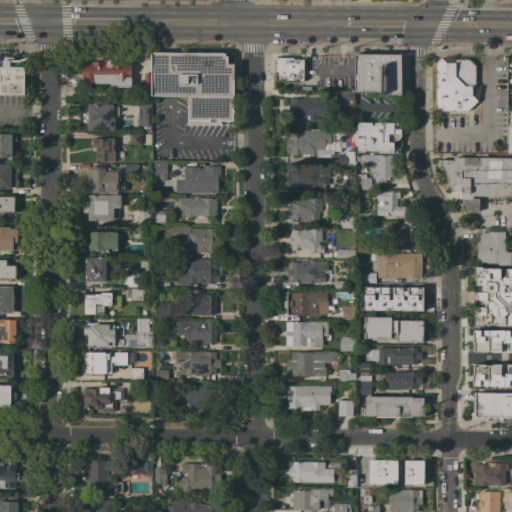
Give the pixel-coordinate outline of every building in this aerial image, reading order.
[(233,96),(232,96),(232,100),(233,100),(233,103),(232,103),(232,111),(233,111),(233,113),(232,113),(232,121),(218,121),(218,124),(208,124),(208,121),(187,121),(187,96),(168,96),(151,96),(151,53),(168,53),(225,54),(225,56),(227,56),(227,64),(233,64),(233,96)] [(401,95),(380,95),(380,91),(355,91),(355,55),(401,55),(401,95)] [(435,109),(435,87),(436,86),(435,85),(435,73),(436,72),(435,71),(435,64),(442,58),(454,55),(454,60),(468,59),(474,66),(474,87),(479,87),(477,99),(477,101),(467,111),(449,112),(441,115),(441,111),(438,111),(435,109)] [(0,94),(0,57),(13,57),(13,67),(24,68),(24,94),(0,94)] [(303,59),(303,80),(275,80),(275,73),(274,73),(274,58),(293,58),(293,59),(303,59)] [(94,87),(82,87),(82,73),(79,73),(79,61),(98,61),(98,59),(105,59),(105,60),(106,60),(108,59),(110,59),(111,61),(112,62),(130,62),(131,87),(110,87),(110,83),(94,84),(94,87)] [(356,97),(356,102),(354,102),(354,105),(340,105),(341,92),(354,92),(354,97),(356,97)] [(325,98),(325,119),(320,119),(320,116),(319,116),(319,125),(308,125),(308,116),(288,116),(288,104),(290,104),(290,98),(325,98)] [(137,102),(150,102),(150,130),(141,130),(141,124),(137,124),(137,102)] [(87,122),(82,122),(82,113),(86,113),(86,105),(112,105),(112,117),(114,117),(114,130),(86,130),(87,122)] [(354,131),(357,131),(356,123),(371,123),(371,125),(374,125),(373,123),(399,123),(399,129),(400,129),(400,134),(400,137),(399,139),(393,142),(393,148),(399,148),(399,153),(378,153),(378,150),(364,150),(364,153),(356,152),(356,146),(354,146),(354,136),(354,131)] [(342,136),(342,137),(340,137),(340,152),(333,152),(333,155),(330,154),(330,158),(299,157),(300,155),(285,155),(285,148),(285,139),(290,139),(290,133),(300,133),(300,131),(302,130),(309,130),(309,129),(311,129),(318,129),(319,129),(319,130),(330,130),(330,131),(354,131),(354,136),(342,136)] [(15,132),(15,143),(11,143),(11,157),(0,157),(0,134),(2,134),(2,132),(15,132)] [(129,133),(141,133),(140,145),(128,144),(129,133)] [(96,161),(96,147),(90,147),(90,145),(89,143),(90,141),(90,138),(113,138),(113,146),(114,146),(114,154),(115,154),(115,160),(114,160),(114,161),(96,161)] [(334,166),(334,155),(344,155),(344,151),(354,151),(354,161),(354,167),(346,167),(346,166),(334,166)] [(393,155),(393,164),(394,164),(394,170),(393,170),(393,179),(385,179),(385,182),(374,182),(374,178),(371,178),(371,172),(370,172),(370,163),(360,163),(360,162),(355,160),(355,154),(360,155),(393,155)] [(478,211),(467,211),(464,205),(461,199),(458,199),(458,191),(451,191),(449,188),(446,184),(443,177),(441,171),(439,166),(438,160),(452,160),(452,157),(511,157),(511,196),(472,196),(471,198),(478,199),(478,211)] [(152,175),(153,161),(166,161),(166,176),(152,175)] [(0,189),(0,163),(10,164),(10,172),(16,172),(16,181),(10,181),(10,189),(0,189)] [(136,174),(131,174),(131,172),(124,172),(124,164),(136,164),(136,174)] [(181,193),(181,179),(183,179),(183,167),(198,167),(198,169),(203,169),(203,166),(220,166),(219,181),(217,181),(217,193),(181,193)] [(329,167),(329,178),(326,178),(328,181),(326,185),(323,186),(324,191),(308,192),(308,188),(301,189),(301,191),(299,191),(290,191),(290,183),(285,183),(286,175),(290,175),(290,167),(329,167)] [(87,182),(87,169),(105,169),(105,171),(115,171),(115,192),(110,192),(110,193),(105,193),(105,192),(90,192),(90,182),(87,182)] [(370,189),(366,189),(355,190),(355,174),(365,174),(365,178),(370,178),(370,189)] [(349,187),(349,196),(336,196),(336,187),(349,187)] [(403,222),(403,215),(375,215),(376,192),(398,192),(398,198),(396,198),(396,206),(405,206),(404,214),(415,214),(414,222),(403,222)] [(87,220),(87,212),(82,212),(82,197),(87,197),(87,195),(120,195),(120,208),(113,208),(113,221),(87,220)] [(0,196),(13,197),(13,213),(0,212),(0,196)] [(215,216),(205,216),(205,219),(196,219),(196,216),(191,216),(191,218),(185,217),(185,213),(181,213),(181,209),(179,209),(179,198),(193,198),(193,197),(199,197),(199,198),(216,198),(215,216)] [(299,222),(299,219),(290,219),(290,213),(286,213),(286,206),(290,206),(290,199),(307,199),(307,198),(320,198),(320,211),(318,211),(318,222),(299,222)] [(137,207),(143,207),(143,210),(151,210),(151,226),(137,226),(137,207)] [(164,226),(152,226),(152,210),(164,210),(164,226)] [(367,221),(356,221),(356,213),(367,213),(367,221)] [(339,227),(339,216),(352,216),(352,227),(339,227)] [(414,230),(416,230),(416,250),(394,249),(395,228),(398,228),(398,224),(402,225),(402,222),(403,222),(414,222),(414,230)] [(0,227),(9,227),(9,229),(17,229),(17,251),(0,250),(0,227)] [(133,227),(144,227),(143,238),(133,238),(133,227)] [(189,227),(189,228),(221,228),(221,240),(216,240),(216,251),(211,251),(211,252),(216,252),(216,257),(206,257),(206,253),(196,253),(196,251),(174,251),(174,238),(170,238),(170,227),(189,227)] [(320,241),(318,241),(318,244),(319,244),(319,246),(322,246),(322,247),(323,247),(323,252),(319,252),(319,253),(299,252),(299,250),(290,250),(290,243),(288,243),(288,237),(290,237),(290,230),(307,230),(307,229),(320,229),(320,241)] [(505,231),(504,250),(505,250),(505,251),(510,251),(510,266),(497,266),(497,264),(485,264),(485,263),(475,263),(475,244),(474,244),(474,232),(486,232),(486,231),(505,231)] [(113,249),(113,250),(87,250),(87,232),(113,232),(113,233),(117,233),(116,249),(113,249)] [(356,252),(355,241),(365,241),(366,252),(356,252)] [(354,249),(354,258),(336,258),(336,257),(335,257),(335,251),(336,251),(336,249),(354,249)] [(420,254),(420,278),(376,278),(376,255),(380,255),(380,254),(420,254)] [(105,257),(105,281),(84,281),(84,257),(105,257)] [(205,283),(205,284),(196,284),(196,283),(190,283),(190,284),(176,284),(176,272),(183,272),(183,259),(218,259),(218,266),(216,268),(214,269),(214,275),(218,275),(218,282),(214,282),(214,283),(205,283)] [(11,280),(9,280),(9,278),(0,278),(0,260),(5,260),(5,261),(7,261),(7,264),(5,264),(5,266),(15,266),(15,269),(16,269),(16,275),(14,275),(14,279),(11,279),(11,280)] [(301,262),(301,260),(317,260),(317,262),(326,262),(326,271),(317,271),(317,272),(320,272),(320,274),(323,274),(323,282),(314,282),(314,283),(306,283),(306,282),(290,282),(290,276),(286,276),(286,269),(290,269),(290,262),(301,262)] [(511,324),(506,324),(506,316),(508,314),(508,313),(506,313),(503,317),(504,318),(504,324),(481,324),(481,325),(481,326),(473,326),(473,307),(477,307),(477,305),(475,305),(475,303),(473,303),(473,292),(475,292),(475,285),(473,285),(473,267),(481,267),(481,268),(500,269),(499,278),(500,280),(505,275),(505,269),(511,269),(511,324)] [(139,274),(139,287),(126,286),(126,274),(139,274)] [(374,283),(363,283),(363,275),(374,275),(374,283)] [(168,279),(168,287),(154,287),(154,279),(168,279)] [(422,288),(362,286),(362,310),(421,311),(422,288)] [(0,313),(0,287),(12,287),(12,297),(13,297),(13,303),(12,303),(12,313),(0,313)] [(129,288),(142,288),(142,290),(143,290),(143,294),(142,294),(142,300),(139,300),(139,302),(134,302),(134,300),(129,300),(129,288)] [(205,314),(205,315),(199,315),(199,314),(185,313),(186,294),(196,294),(196,291),(202,291),(202,294),(214,294),(214,314),(205,314)] [(300,316),(300,315),(286,315),(286,308),(283,308),(282,300),(286,300),(286,292),(300,292),(309,292),(309,291),(327,291),(327,313),(316,314),(316,316),(300,316)] [(83,294),(100,294),(100,292),(114,292),(114,296),(120,296),(120,309),(111,309),(111,306),(103,306),(103,314),(83,314),(83,308),(81,308),(81,305),(83,305),(83,304),(81,304),(81,301),(83,301),(83,294)] [(154,303),(168,303),(169,318),(154,318),(154,303)] [(341,319),(341,306),(354,306),(354,319),(341,319)] [(396,342),(396,333),(390,333),(390,339),(362,339),(362,333),(364,333),(364,323),(363,323),(363,317),(390,317),(390,320),(423,320),(423,326),(422,326),(422,342),(396,342)] [(0,319),(3,319),(3,320),(15,320),(15,343),(0,343),(0,319)] [(135,337),(135,319),(148,319),(148,337),(135,337)] [(215,321),(215,330),(215,336),(215,344),(204,344),(204,343),(182,342),(182,334),(176,334),(176,321),(215,321)] [(291,346),(284,346),(284,322),(326,322),(326,327),(326,336),(321,336),(321,340),(312,340),(312,345),(307,345),(307,346),(291,346)] [(113,346),(108,346),(108,347),(87,346),(87,334),(82,334),(82,327),(89,327),(89,324),(114,325),(114,334),(116,334),(116,340),(114,340),(114,342),(113,342),(113,346)] [(511,330),(472,330),(472,351),(502,352),(511,352),(511,330)] [(339,351),(339,339),(342,339),(342,337),(354,337),(354,351),(339,351)] [(156,349),(156,340),(170,340),(170,349),(156,349)] [(386,364),(386,362),(383,362),(383,359),(377,359),(377,347),(417,347),(417,352),(421,352),(421,359),(421,364),(386,364)] [(0,349),(4,349),(4,350),(12,350),(12,364),(13,364),(12,379),(2,379),(2,374),(0,374),(0,349)] [(215,352),(215,358),(220,359),(220,368),(215,368),(215,375),(205,375),(205,376),(193,375),(193,374),(178,374),(178,367),(179,367),(179,363),(174,363),(174,351),(215,352)] [(84,352),(109,352),(109,357),(113,357),(113,352),(131,352),(131,365),(126,365),(113,365),(113,363),(110,363),(110,373),(84,373),(84,364),(83,364),(82,356),(84,356),(84,352)] [(336,352),(336,362),(323,362),(323,367),(325,367),(325,376),(291,376),(291,370),(285,370),(285,360),(290,360),(290,352),(336,352)] [(370,360),(370,369),(354,369),(354,360),(370,360)] [(508,360),(511,360),(511,385),(509,385),(509,386),(477,386),(477,380),(473,380),(473,373),(477,373),(477,367),(486,367),(486,363),(508,363),(508,360)] [(129,379),(129,368),(142,368),(142,379),(129,379)] [(355,373),(354,381),(354,382),(337,382),(337,368),(345,368),(345,369),(349,369),(349,373),(355,373)] [(154,370),(167,370),(168,380),(154,380),(154,370)] [(359,370),(359,376),(370,376),(370,381),(373,381),(373,387),(370,387),(370,393),(368,394),(356,394),(356,386),(356,381),(354,381),(355,373),(355,370),(359,370)] [(384,389),(383,372),(382,373),(382,370),(388,370),(388,372),(416,372),(417,377),(421,377),(421,384),(421,390),(416,390),(416,389),(384,389)] [(129,392),(129,381),(151,381),(151,392),(129,392)] [(0,406),(0,385),(9,385),(9,393),(14,393),(14,399),(9,399),(9,406),(0,406)] [(211,388),(211,389),(219,389),(219,403),(210,402),(210,413),(187,413),(187,403),(182,403),(182,388),(190,388),(190,385),(199,386),(199,388),(211,388)] [(330,386),(330,395),(329,395),(329,405),(318,405),(318,410),(300,410),(300,409),(285,409),(285,385),(330,386)] [(119,399),(115,399),(115,411),(99,411),(99,409),(82,408),(82,394),(81,394),(82,389),(83,389),(83,388),(97,389),(97,387),(108,387),(108,388),(122,389),(122,399),(119,399)] [(152,407),(152,391),(161,391),(162,407),(152,407)] [(511,418),(472,418),(472,393),(474,393),(511,393),(511,418)] [(364,416),(361,416),(361,407),(364,407),(364,396),(411,397),(411,398),(423,398),(423,407),(424,407),(424,417),(364,416)] [(337,400),(352,401),(351,416),(337,416),(337,400)] [(367,461),(376,460),(376,459),(382,459),(382,460),(392,460),(392,462),(401,462),(401,463),(407,463),(407,464),(417,464),(417,471),(421,470),(421,483),(417,483),(417,485),(407,485),(407,484),(390,484),(390,482),(367,482),(367,461)] [(82,475),(82,467),(86,467),(86,461),(114,461),(115,471),(107,471),(107,477),(115,477),(115,482),(121,482),(121,493),(114,493),(114,496),(95,496),(95,490),(87,490),(87,475),(82,475)] [(151,461),(152,473),(134,474),(126,474),(125,463),(133,462),(151,461)] [(0,462),(18,462),(18,481),(15,481),(15,483),(14,483),(14,488),(0,488),(0,462)] [(323,462),(323,477),(320,477),(320,482),(288,482),(288,462),(323,462)] [(207,492),(207,488),(191,488),(191,492),(182,493),(182,487),(177,487),(176,478),(180,478),(180,477),(186,477),(186,473),(181,473),(181,464),(206,463),(206,464),(215,464),(216,473),(219,473),(219,491),(207,492)] [(487,465),(487,463),(504,463),(504,464),(507,464),(507,467),(504,467),(504,487),(477,486),(477,479),(475,479),(473,477),(473,472),(475,471),(477,471),(477,464),(487,465)] [(156,486),(156,468),(165,468),(165,486),(156,486)] [(346,487),(346,469),(355,469),(355,487),(346,487)] [(315,488),(332,488),(332,496),(327,496),(327,500),(318,500),(318,510),(310,510),(310,511),(299,511),(299,510),(291,510),(291,504),(290,503),(289,502),(288,501),(288,499),(289,498),(290,497),(291,496),(292,490),(310,490),(309,489),(315,489),(315,488)] [(421,490),(421,504),(417,504),(417,511),(389,511),(389,503),(387,503),(388,493),(389,493),(389,489),(421,490)] [(499,511),(478,511),(478,506),(477,506),(477,500),(478,500),(478,491),(499,491),(499,511)] [(511,491),(511,509),(503,509),(503,491),(511,491)] [(0,511),(0,501),(5,501),(5,496),(16,496),(16,502),(17,502),(17,511),(0,511)] [(114,511),(85,511),(85,499),(114,499),(114,511)] [(199,502),(199,505),(220,505),(220,511),(168,511),(168,502),(199,502)] [(348,511),(348,503),(332,503),(331,511),(348,511)]
